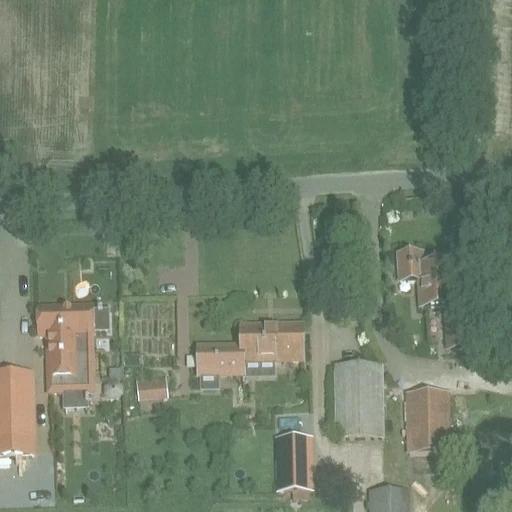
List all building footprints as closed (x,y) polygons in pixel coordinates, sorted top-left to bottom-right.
[(400,285),(419,284),(421,311),(444,309),(446,327),(455,327),(456,352),(471,351),(466,294),(453,295),(451,264),(422,267),(421,255),(397,256),(400,285)] [(91,354),(75,355),(75,338),(92,337),(91,309),(37,311),(38,339),(46,338),(47,379),(49,379),(50,395),(63,395),(63,412),(88,411),(87,394),(92,394),(91,354)] [(302,328),(241,329),(241,349),(242,365),(302,364),(302,328)] [(241,349),(197,350),(198,378),(199,378),(218,378),(242,377),(242,365),(241,349)] [(383,440),(381,368),(334,369),(335,441),(383,440)] [(0,457),(33,456),(31,376),(0,377),(0,457)] [(136,383),(136,385),(138,404),(168,401),(166,379),(136,383)] [(451,395),(405,396),(406,457),(452,456),(452,432),(452,429),(451,395)] [(275,495),(313,494),(312,453),(275,454),(275,495)] [(409,511),(408,493),(367,495),(367,511),(409,511)]
